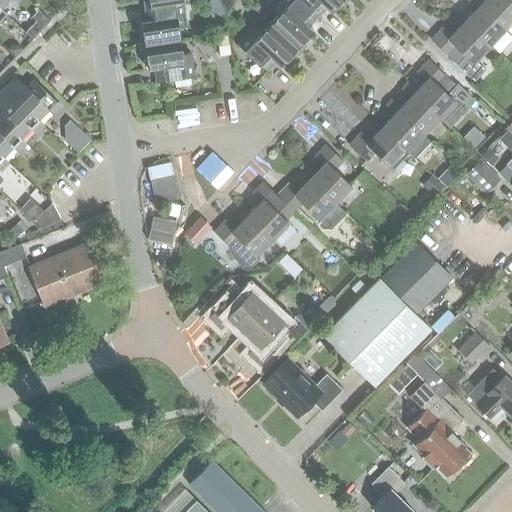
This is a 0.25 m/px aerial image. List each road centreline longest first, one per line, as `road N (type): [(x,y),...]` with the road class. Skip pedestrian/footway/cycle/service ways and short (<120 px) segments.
road 1 (residential): [(119,151),(273,119),(385,0)]
road 2 (residential): [(317,511),(156,335)]
road 3 (residential): [(156,335),(119,151)]
road 4 (residential): [(0,397),(156,335)]
road 5 (residential): [(119,151),(99,0)]
